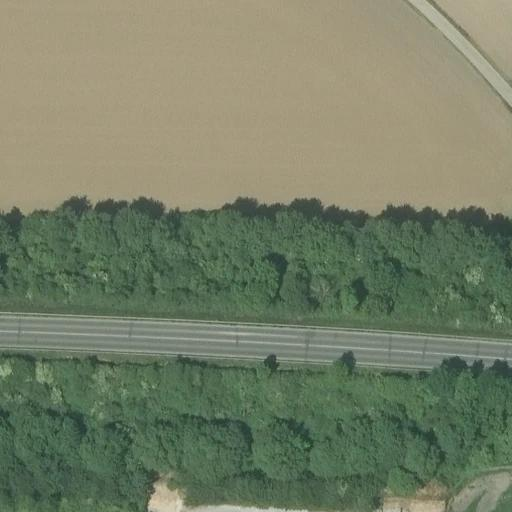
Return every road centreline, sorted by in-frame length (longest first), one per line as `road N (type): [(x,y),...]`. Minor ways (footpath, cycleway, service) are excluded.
road 1 (primary): [(511,374),(0,344)]
road 2 (unclassified): [(413,0),(511,103)]
